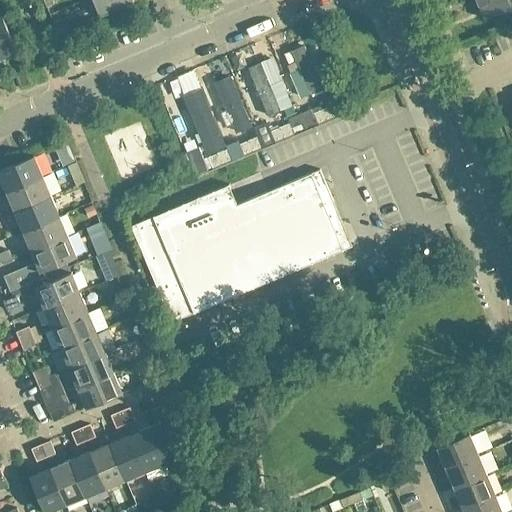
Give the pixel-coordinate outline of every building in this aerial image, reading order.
[(133,2),(132,0),(92,0),(100,16),(133,2)] [(511,8),(511,0),(475,0),(484,20),(511,8)] [(16,51),(1,14),(0,14),(0,56),(15,51),(15,52),(16,51)] [(65,31),(60,19),(52,22),(57,34),(65,31)] [(310,53),(285,58),(294,101),(319,96),(310,53)] [(250,71),(266,121),(289,113),(274,63),(250,71)] [(206,69),(175,79),(181,97),(216,85),(233,138),(249,132),(230,73),(209,79),(206,69)] [(30,83),(24,70),(15,74),(21,87),(30,83)] [(337,117),(332,106),(313,114),(318,125),(337,117)] [(180,109),(170,111),(173,127),(183,125),(180,109)] [(294,135),(289,124),(270,132),(274,143),(294,135)] [(263,148),(258,137),(239,145),(243,156),(263,148)] [(232,161),(227,150),(208,158),(212,169),(232,161)] [(207,172),(202,161),(197,151),(186,156),(185,156),(195,177),(207,172)] [(42,176),(34,157),(35,156),(34,155),(0,169),(0,174),(7,191),(42,176)] [(47,178),(51,191),(78,181),(73,168),(47,178)] [(333,201),(320,170),(296,180),(300,190),(315,184),(324,205),(333,201)] [(15,211),(50,196),(42,176),(7,191),(15,211)] [(343,250),(342,248),(335,231),(335,229),(334,229),(324,205),(315,184),(300,190),(296,180),(270,191),(237,204),(229,186),(229,185),(229,184),(227,185),(214,191),(214,190),(212,191),(212,192),(199,197),(197,198),(184,203),(182,204),(169,210),(169,209),(167,210),(168,210),(155,216),(154,215),(153,216),(153,217),(131,226),(171,322),(193,313),(194,313),(196,312),(195,312),(208,307),(210,306),(222,300),(223,301),(225,300),(224,299),(237,294),(239,294),(239,293),(252,288),(254,287),(267,282),(269,281),(281,275),(282,276),(284,275),(283,275),(296,269),(296,270),(298,269),(298,268),(311,263),(313,263),(313,262),(325,257),(327,257),(327,256),(341,250),(341,251),(343,250)] [(59,216),(50,196),(15,211),(24,231),(59,216)] [(92,203),(83,207),(88,218),(97,214),(92,203)] [(67,236),(59,216),(24,231),(32,251),(67,236)] [(75,256),(67,236),(32,251),(36,262),(3,276),(10,291),(45,276),(43,271),(77,256),(76,255),(75,256)] [(0,264),(12,259),(8,250),(0,253),(0,264)] [(102,254),(96,257),(100,266),(106,264),(112,261),(108,251),(102,254)] [(79,293),(71,273),(72,273),(71,272),(34,287),(35,288),(36,288),(44,307),(79,293)] [(88,313),(82,300),(79,293),(44,307),(52,327),(88,313)] [(19,305),(15,295),(2,301),(6,310),(19,305)] [(117,301),(110,303),(113,312),(120,309),(117,301)] [(96,333),(88,313),(52,327),(61,347),(96,333)] [(33,336),(29,327),(16,332),(19,341),(33,336)] [(104,353),(96,333),(61,347),(69,368),(104,353)] [(36,345),(33,336),(19,341),(24,351),(36,345)] [(113,373),(104,353),(69,368),(77,388),(113,373)] [(49,376),(45,367),(32,372),(36,382),(49,376)] [(121,392),(113,373),(77,388),(86,407),(85,407),(85,409),(122,393),(122,392),(121,392)] [(53,386),(49,376),(36,382),(40,391),(53,386)] [(166,408),(160,394),(151,399),(156,412),(166,408)] [(66,416),(62,408),(49,413),(53,422),(66,416)] [(134,421),(129,408),(119,412),(125,425),(134,421)] [(125,425),(119,412),(110,416),(115,429),(125,425)] [(186,455),(170,417),(168,418),(169,419),(150,427),(165,463),(184,455),(184,456),(186,455)] [(95,438),(89,424),(80,428),(85,442),(95,438)] [(165,463),(150,427),(130,435),(145,471),(165,463)] [(85,442),(80,428),(70,432),(76,446),(85,442)] [(478,455),(469,434),(437,448),(446,468),(478,455)] [(145,471),(130,435),(110,444),(125,480),(145,471)] [(55,454),(49,441),(40,445),(46,458),(55,454)] [(125,480),(110,444),(90,452),(105,488),(125,480)] [(46,458),(40,445),(31,449),(36,462),(46,458)] [(105,488),(90,452),(69,460),(85,496),(105,488)] [(486,475),(478,455),(446,468),(454,488),(486,475)] [(85,496),(69,460),(49,469),(65,505),(85,496)] [(47,511),(65,505),(49,469),(30,477),(30,476),(29,477),(43,511),(47,511)] [(494,494),(486,475),(454,488),(462,508),(494,494)] [(393,487),(390,480),(390,479),(379,483),(383,491),(393,487)] [(353,504),(362,500),(359,492),(349,496),(353,504)] [(501,511),(494,494),(462,508),(464,511),(501,511)] [(353,504),(349,496),(339,500),(343,508),(353,504)]
